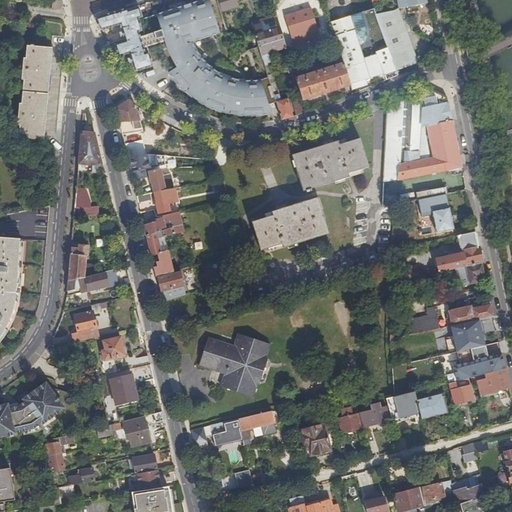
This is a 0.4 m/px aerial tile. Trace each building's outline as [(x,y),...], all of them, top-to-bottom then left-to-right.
[(248,116),(254,116),(260,115),(271,114),(268,104),(276,102),(273,91),(268,77),(259,80),(253,81),(244,81),(242,76),(241,76),(239,73),(237,70),(234,69),(228,67),(219,61),(214,69),(212,68),(204,61),(199,55),(195,49),(192,42),(219,33),(209,0),(201,0),(142,18),(138,7),(127,10),(127,9),(95,19),(100,30),(120,24),(121,27),(120,27),(124,39),(108,44),(120,59),(133,71),(152,66),(151,63),(161,60),(163,64),(167,71),(174,80),(180,87),(188,94),(196,100),(207,106),(218,111),(229,114),(236,115),(248,116)] [(234,0),(217,0),(221,11),(236,6),(234,0)] [(373,2),(373,4),(382,1),(382,0),(397,0),(399,9),(407,8),(418,5),(427,3),(426,0),(371,0),(372,3),(373,2)] [(311,8),(285,16),(293,45),(320,37),(311,8)] [(377,18),(387,45),(397,70),(417,63),(397,11),(377,18)] [(361,12),(330,22),(343,64),(350,84),(352,89),(367,84),(365,78),(384,74),(386,80),(399,75),(397,70),(387,45),(374,49),(375,52),(362,56),(358,44),(364,40),(367,35),(366,29),(361,12)] [(283,37),(280,28),(263,33),(259,22),(251,24),(258,46),(283,37)] [(25,151),(42,152),(53,36),(37,34),(35,47),(34,47),(34,46),(31,46),(27,46),(26,60),(24,60),(22,80),(24,81),(22,105),(20,104),(18,125),(20,126),(19,138),(26,139),(25,151)] [(269,53),(286,48),(283,37),(258,46),(259,48),(265,67),(273,65),(269,53)] [(350,84),(343,64),(330,68),(327,69),(296,79),(302,99),(350,84)] [(384,161),(400,163),(397,179),(452,169),(453,174),(462,172),(444,85),(443,84),(386,107),(384,161)] [(282,119),(293,117),(288,98),(281,100),(278,90),(273,91),(276,102),(282,119)] [(306,112),(302,99),(293,102),(297,115),(306,112)] [(142,129),(135,105),(128,100),(116,108),(119,123),(131,121),(133,130),(142,129)] [(95,133),(81,132),(79,164),(91,165),(102,166),(95,133)] [(338,142),(294,155),(298,167),(296,168),(299,178),(301,178),(304,191),(349,177),(348,173),(368,167),(361,139),(339,145),(338,142)] [(157,167),(156,156),(147,155),(128,159),(130,169),(137,167),(137,168),(138,168),(139,171),(131,173),(133,180),(146,177),(144,170),(146,169),(157,167)] [(150,173),(154,193),(173,189),(170,173),(162,175),(160,170),(150,173)] [(177,202),(174,189),(173,189),(154,193),(159,213),(170,210),(168,204),(177,202)] [(76,190),(74,216),(98,215),(98,208),(90,208),(90,202),(87,202),(87,201),(82,201),(83,191),(76,190)] [(151,199),(150,193),(136,196),(138,202),(151,199)] [(273,215),(252,222),(261,251),(282,244),(283,248),(326,234),(323,221),(325,220),(322,210),(319,211),(315,198),(272,212),(273,215)] [(437,239),(455,235),(449,207),(431,211),(437,239)] [(163,237),(173,235),(173,234),(184,231),(179,212),(178,212),(161,216),(162,219),(152,222),(152,224),(143,226),(146,236),(162,231),(163,237)] [(155,276),(172,271),(167,250),(161,252),(159,243),(158,239),(162,237),(163,237),(162,231),(146,236),(150,256),(158,254),(160,261),(157,262),(158,266),(153,268),(155,276)] [(466,265),(481,262),(475,231),(457,235),(462,251),(459,252),(460,254),(437,259),(438,266),(419,270),(421,276),(456,268),(466,265)] [(21,239),(0,238),(0,336),(5,330),(10,320),(13,313),(16,303),(17,294),(18,277),(21,239)] [(163,242),(159,243),(161,252),(167,250),(165,241),(163,242)] [(71,248),(69,281),(85,277),(87,257),(88,256),(88,246),(79,245),(79,248),(71,248)] [(478,275),(484,274),(481,262),(466,265),(470,284),(479,282),(478,275)] [(407,279),(421,276),(419,270),(418,264),(405,266),(407,279)] [(460,286),(470,284),(466,265),(456,268),(460,286)] [(69,281),(67,297),(118,284),(118,285),(131,282),(127,267),(85,277),(69,281)] [(164,290),(166,290),(169,289),(183,286),(180,271),(157,277),(160,291),(164,290)] [(160,295),(161,302),(172,299),(170,292),(167,293),(164,293),(160,295)] [(452,325),(493,315),(491,304),(483,305),(472,308),(472,305),(448,310),(452,325)] [(72,333),(74,342),(88,339),(98,336),(93,311),(74,315),(77,332),(72,333)] [(411,335),(439,328),(436,312),(429,314),(430,320),(409,325),(411,335)] [(176,318),(179,328),(189,325),(186,315),(176,318)] [(238,334),(234,346),(225,373),(221,386),(252,397),(256,383),(259,384),(268,358),(265,357),(269,344),(238,334)] [(120,337),(102,341),(105,349),(101,350),(104,360),(124,355),(120,337)] [(218,371),(227,344),(207,338),(199,364),(218,371)] [(234,346),(227,344),(218,371),(225,373),(234,346)] [(60,347),(50,349),(52,355),(62,353),(60,347)] [(457,380),(486,372),(505,367),(502,353),(464,363),(464,365),(454,368),(457,380)] [(131,359),(133,368),(150,363),(148,355),(131,359)] [(480,395),(509,387),(505,367),(486,372),(487,378),(477,380),(480,395)] [(154,378),(152,370),(132,375),(134,383),(154,378)] [(138,400),(131,373),(109,379),(116,405),(138,400)] [(457,389),(454,380),(449,382),(455,404),(474,399),(470,385),(457,389)] [(0,450),(41,441),(41,439),(82,410),(77,403),(79,395),(53,387),(51,389),(46,382),(23,398),(24,400),(19,404),(8,407),(7,404),(0,405),(0,450)] [(393,387),(394,397),(404,394),(403,386),(393,387)] [(394,397),(387,398),(392,420),(418,413),(415,400),(416,399),(414,391),(404,394),(394,397)] [(443,392),(424,397),(429,417),(435,415),(434,409),(447,406),(443,392)] [(424,397),(416,399),(421,418),(429,417),(424,397)] [(372,410),(359,413),(363,427),(389,421),(386,407),(381,408),(379,403),(371,405),(372,410)] [(448,412),(447,406),(434,409),(435,415),(448,412)] [(342,418),(338,419),(342,432),(361,428),(357,414),(352,415),(350,408),(341,410),(342,418)] [(200,443),(201,446),(208,445),(205,432),(212,434),(213,437),(214,439),(216,440),(231,437),(232,442),(242,439),(249,438),(250,437),(248,428),(276,421),(274,410),(191,430),(195,444),(200,443)] [(164,421),(162,412),(147,416),(148,421),(152,423),(164,421)] [(418,413),(392,420),(393,422),(419,416),(418,413)] [(114,424),(116,430),(122,429),(121,427),(125,426),(128,438),(130,437),(132,446),(150,441),(144,416),(114,424)] [(108,425),(97,428),(99,437),(112,434),(114,441),(118,440),(116,430),(114,424),(108,425)] [(322,425),(295,432),(300,451),(307,449),(308,456),(329,451),(322,425)] [(74,433),(42,441),(44,456),(61,453),(66,452),(65,444),(75,442),(74,433)] [(474,443),(476,452),(488,449),(486,440),(474,443)] [(469,461),(477,457),(477,456),(472,443),(461,447),(464,456),(467,456),(469,461)] [(508,466),(509,471),(511,470),(511,449),(504,452),(504,454),(500,455),(501,459),(504,459),(506,467),(508,466)] [(61,453),(44,456),(46,467),(53,466),(54,472),(65,469),(62,458),(64,457),(64,455),(62,455),(61,453)] [(138,473),(157,470),(154,455),(144,457),(133,458),(133,459),(128,460),(130,469),(135,468),(136,474),(138,473)] [(159,466),(174,464),(172,456),(158,459),(159,466)] [(0,500),(14,499),(10,467),(0,468),(0,500)] [(68,477),(69,485),(95,481),(92,467),(78,470),(78,473),(81,472),(81,475),(68,477)] [(138,473),(141,491),(161,487),(157,470),(138,473)] [(163,482),(177,480),(176,471),(162,474),(163,482)] [(250,475),(231,480),(233,489),(252,485),(250,475)] [(441,483),(423,487),(426,501),(445,496),(441,483)] [(453,492),(458,504),(460,504),(479,496),(481,484),(466,490),(465,487),(453,492)] [(141,491),(131,492),(134,511),(173,511),(169,486),(161,487),(141,491)] [(58,487),(50,489),(53,504),(66,502),(65,497),(61,493),(59,494),(58,487)] [(421,488),(393,495),(397,511),(407,511),(410,511),(408,506),(416,504),(416,507),(426,505),(421,488)] [(479,496),(460,504),(462,511),(482,511),(484,511),(481,503),(479,496)] [(384,497),(366,502),(368,511),(382,511),(388,511),(384,497)] [(338,511),(337,505),(332,507),(331,501),(307,506),(306,504),(290,508),(290,511),(338,511)] [(484,511),(483,511),(484,511),(491,510),(487,501),(481,503),(484,511)]
